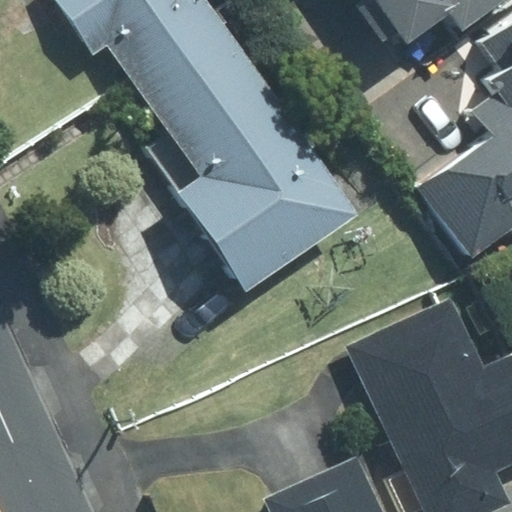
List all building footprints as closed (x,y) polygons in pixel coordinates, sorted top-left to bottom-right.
[(333,223),(190,0),(54,0),(156,157),(132,173),(213,299),(333,223)] [(483,0),(337,0),(384,68),(483,0)] [(511,194),(511,11),(484,31),(501,55),(476,72),(504,111),(398,185),(451,260),(501,226),(490,210),(511,194)] [(337,349),(401,511),(471,511),(499,501),(482,458),(511,445),(511,350),(469,367),(445,306),(337,349)] [(371,511),(348,454),(247,495),(253,511),(371,511)]
